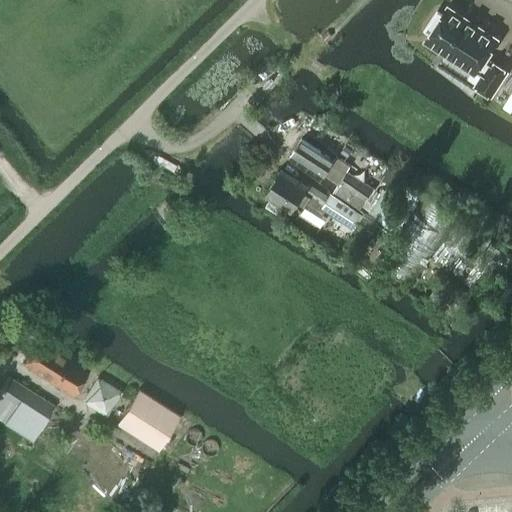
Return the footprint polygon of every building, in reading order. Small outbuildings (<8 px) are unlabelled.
[(438,10),(426,28),(431,32),(426,39),(475,71),(476,69),(483,74),(476,84),(491,94),(506,70),(492,61),(491,62),(484,58),(497,38),(448,6),(443,13),(438,10)] [(301,139),(292,154),(324,174),(338,183),(332,193),(358,210),(373,188),(346,170),(350,166),(336,156),(343,145),(334,139),(324,154),(301,139)] [(292,208),(295,204),(317,219),(326,205),(303,190),(306,186),(281,170),(267,191),(292,208)] [(281,309),(268,330),(289,343),(302,322),(281,309)] [(327,318),(315,339),(336,352),(348,331),(327,318)] [(22,362),(72,393),(88,367),(38,336),(22,362)] [(244,341),(231,362),(252,375),(265,354),(244,341)] [(0,389),(0,418),(31,437),(51,403),(9,376),(0,389)] [(343,376),(331,397),(352,409),(364,388),(343,376)] [(270,384),(258,405),(279,417),(291,396),(270,384)] [(116,424),(157,449),(179,415),(137,389),(116,424)] [(308,407),(296,428),(317,441),(330,420),(308,407)]
